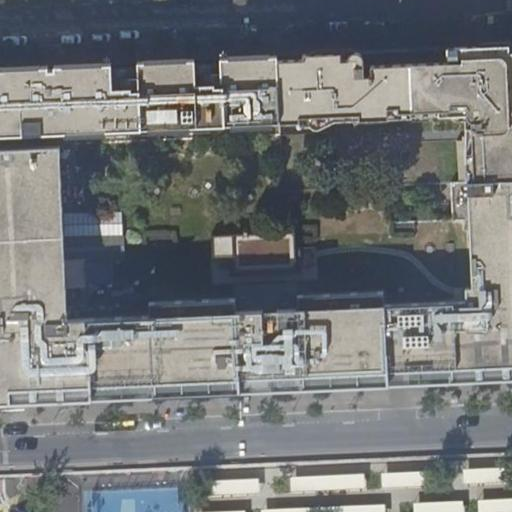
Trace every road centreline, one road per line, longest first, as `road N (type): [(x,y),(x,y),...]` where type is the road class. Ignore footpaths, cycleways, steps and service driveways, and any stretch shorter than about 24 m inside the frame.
road 1 (residential): [(511,426),(0,450)]
road 2 (residential): [(0,20),(498,0)]
